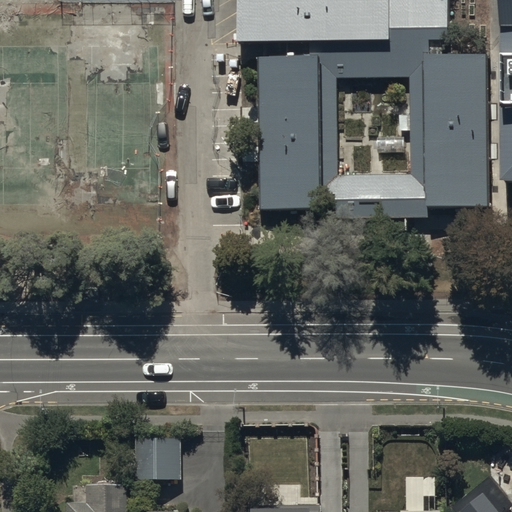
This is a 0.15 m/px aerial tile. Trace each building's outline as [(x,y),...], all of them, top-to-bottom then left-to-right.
[(232,0),(233,51),(256,51),(257,214),(322,214),(327,199),(341,199),(341,223),(405,223),(405,236),(494,236),(492,55),(452,55),(451,0),(232,0)] [(181,440),(135,441),(136,484),(182,483),(181,440)] [(436,481),(406,481),(406,511),(424,511),(425,501),(436,501),(436,481)] [(507,511),(511,508),(511,506),(492,481),(451,511),(507,511)] [(129,511),(130,487),(89,487),(89,509),(66,509),(65,511),(129,511)]
